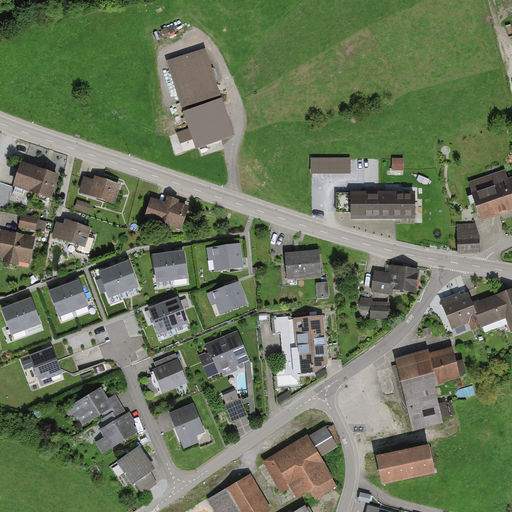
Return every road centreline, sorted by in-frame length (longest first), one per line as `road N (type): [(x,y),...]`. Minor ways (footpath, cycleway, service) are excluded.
road 1 (tertiary): [(0,123),(318,230),(449,261)]
road 2 (residential): [(321,395),(399,335),(449,261)]
road 3 (residential): [(179,486),(321,395)]
road 4 (residential): [(179,486),(119,349)]
road 5 (residential): [(342,511),(350,456),(321,395)]
